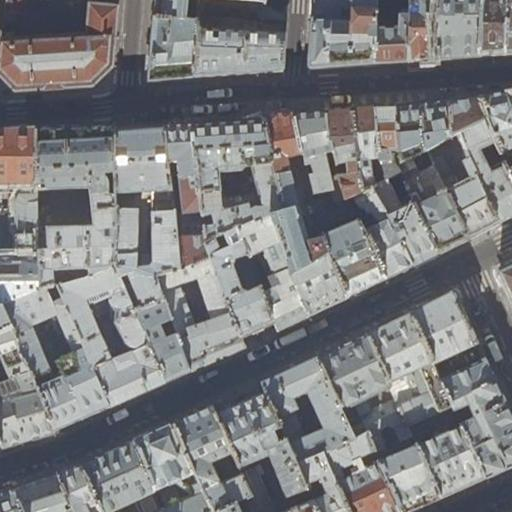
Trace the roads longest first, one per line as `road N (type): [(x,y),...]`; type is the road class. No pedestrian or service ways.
road 1 (residential): [(467,264),(83,443),(0,470)]
road 2 (residential): [(294,92),(511,75)]
road 3 (residential): [(124,105),(294,92)]
road 4 (residential): [(0,112),(124,105)]
